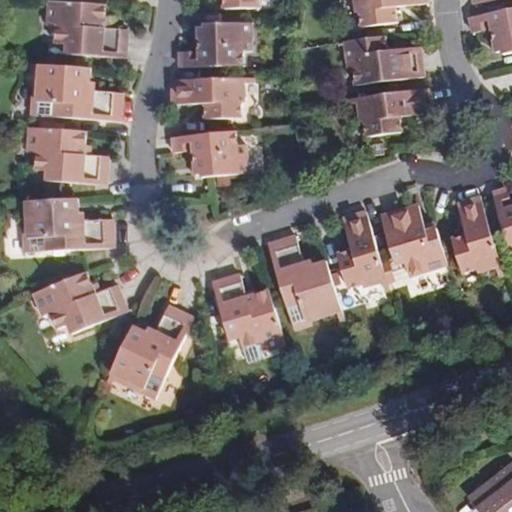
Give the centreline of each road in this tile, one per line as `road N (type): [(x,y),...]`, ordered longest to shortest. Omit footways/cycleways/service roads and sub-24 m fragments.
road 1 (residential): [(448,0),(459,68),(495,116),(497,152),(488,164),(471,174),(407,173),(238,231),(198,264),(180,268),(147,255),(134,225),(148,94),(171,0)]
road 2 (tertiary): [(364,426),(93,511)]
road 3 (tertiary): [(511,376),(364,426)]
